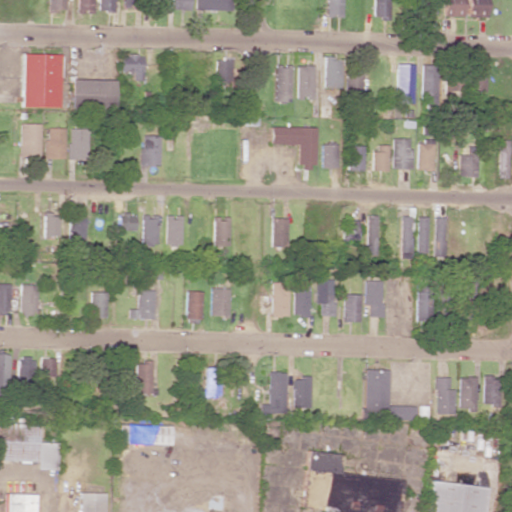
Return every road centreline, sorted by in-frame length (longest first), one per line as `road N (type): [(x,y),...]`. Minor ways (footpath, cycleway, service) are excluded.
road 1 (residential): [(511,353),(0,338)]
road 2 (residential): [(511,49),(0,35)]
road 3 (tertiary): [(511,200),(0,188)]
road 4 (residential): [(254,0),(244,344)]
